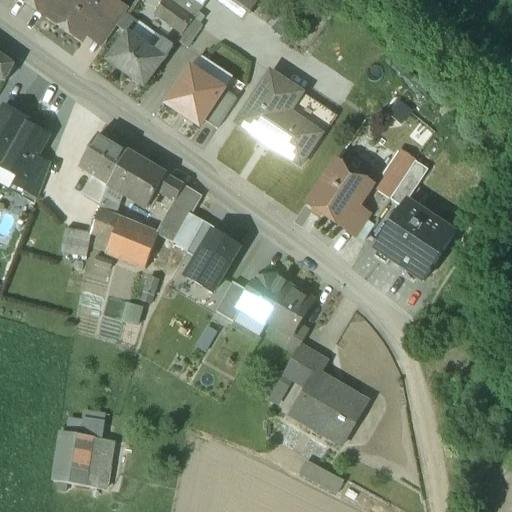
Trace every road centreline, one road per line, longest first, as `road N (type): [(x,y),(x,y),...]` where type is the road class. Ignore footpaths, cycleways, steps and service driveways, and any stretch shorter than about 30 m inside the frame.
road 1 (residential): [(0,29),(151,134),(409,345)]
road 2 (track): [(409,345),(430,392),(451,511)]
